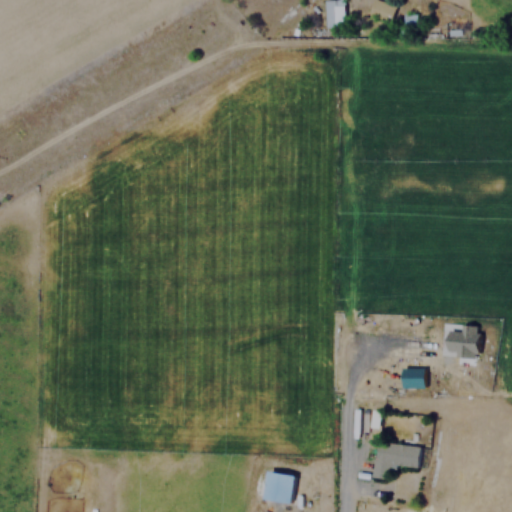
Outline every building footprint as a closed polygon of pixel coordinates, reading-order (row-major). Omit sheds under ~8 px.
[(344,27),(344,0),(324,0),(324,27),(344,27)] [(395,6),(376,0),(372,0),(368,15),(390,22),(395,6)] [(414,14),(402,14),(401,37),(413,37),(414,14)] [(447,329),(447,350),(456,350),(455,357),(476,357),(478,325),(461,324),(461,330),(447,329)] [(423,383),(423,368),(401,367),(401,383),(423,383)] [(376,440),(371,477),(388,479),(390,464),(416,468),(419,446),(376,440)] [(262,499),(289,504),(295,475),(267,470),(262,499)]
